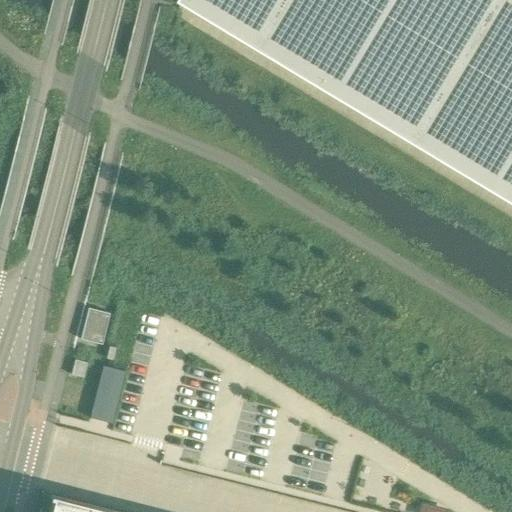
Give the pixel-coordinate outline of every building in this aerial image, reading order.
[(511,0),(180,0),(511,200),(511,0)] [(109,313),(88,308),(80,339),(102,345),(109,313)] [(109,347),(106,359),(112,360),(115,348),(109,347)] [(82,378),(86,364),(74,361),(71,375),(82,378)] [(102,365),(89,418),(112,424),(125,371),(102,365)] [(53,499),(49,511),(117,511),(51,495),(50,498),(53,499)]
